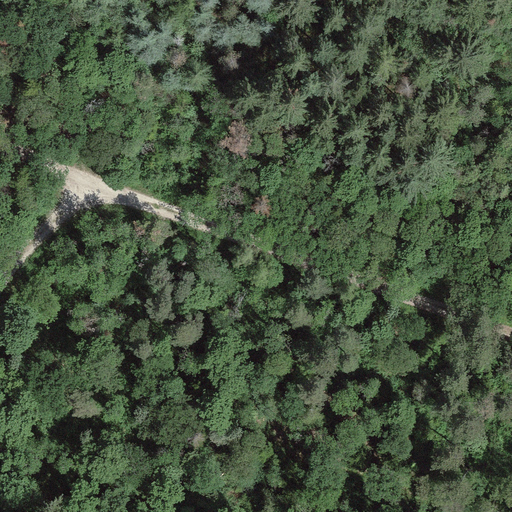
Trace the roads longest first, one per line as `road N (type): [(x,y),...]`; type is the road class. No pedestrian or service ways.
road 1 (track): [(511,337),(0,152)]
road 2 (track): [(96,188),(62,113),(46,49),(64,0)]
road 3 (track): [(96,188),(20,257),(0,289)]
